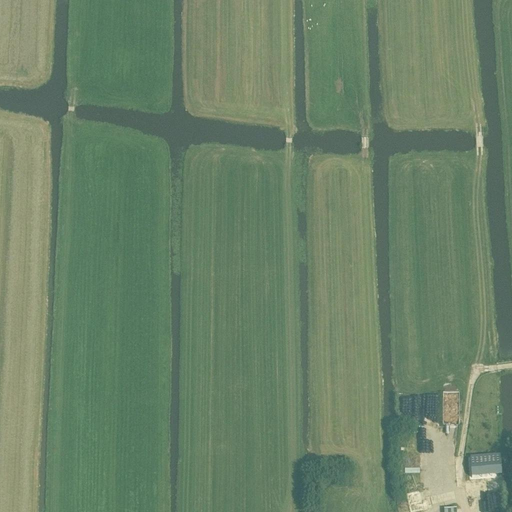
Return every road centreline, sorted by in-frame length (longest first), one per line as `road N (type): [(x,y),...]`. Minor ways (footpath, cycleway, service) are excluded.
road 1 (track): [(288,152),(296,511)]
road 2 (track): [(283,0),(288,130)]
